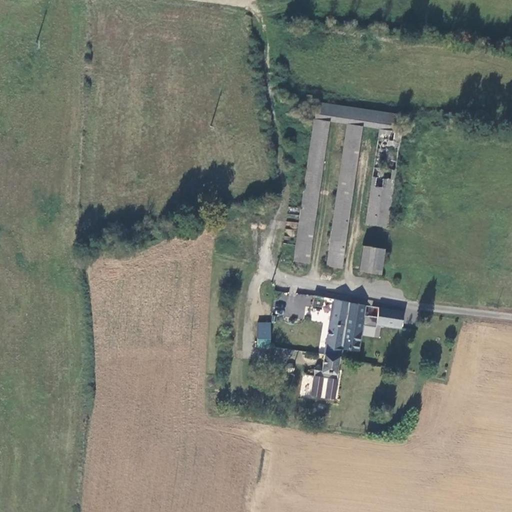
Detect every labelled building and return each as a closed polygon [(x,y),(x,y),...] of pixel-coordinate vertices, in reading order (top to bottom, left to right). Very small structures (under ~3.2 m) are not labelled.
[(398,113),(317,102),(295,259),(309,262),(329,121),(348,123),(328,264),(341,266),(362,125),(380,128),(367,223),(387,226),(394,180),(395,168),(400,132),(396,129),(398,113)] [(395,168),(394,180),(402,180),(403,170),(395,168)] [(384,248),(364,245),(360,270),(380,272),(384,248)] [(299,293),(292,315),(303,319),(310,297),(299,293)] [(349,302),(314,296),(311,322),(331,324),(324,372),(317,371),(314,397),(338,401),(341,375),(339,374),(342,350),(349,302)] [(365,305),(349,302),(342,350),(358,352),(362,326),(365,305)] [(405,311),(365,305),(362,326),(377,328),(378,324),(403,327),(405,311)] [(257,347),(270,347),(270,339),(257,339),(257,347)]
